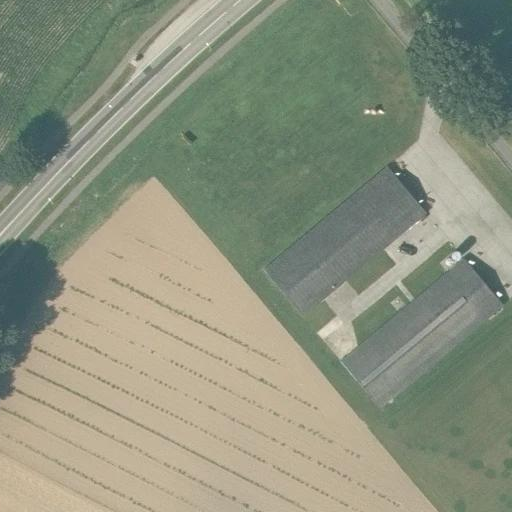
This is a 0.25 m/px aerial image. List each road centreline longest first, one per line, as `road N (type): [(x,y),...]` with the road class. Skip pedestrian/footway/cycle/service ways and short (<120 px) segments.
road 1 (tertiary): [(0,234),(243,0)]
road 2 (unclassified): [(511,162),(376,0)]
